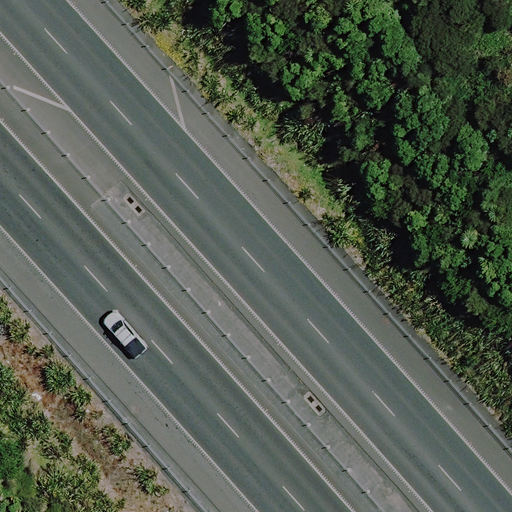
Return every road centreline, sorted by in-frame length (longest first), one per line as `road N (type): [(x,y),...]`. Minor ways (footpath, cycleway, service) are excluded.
road 1 (motorway): [(15,0),(477,511)]
road 2 (motorway): [(299,511),(0,173)]
